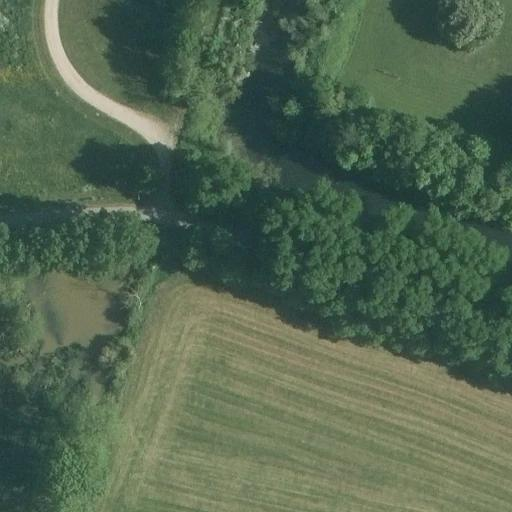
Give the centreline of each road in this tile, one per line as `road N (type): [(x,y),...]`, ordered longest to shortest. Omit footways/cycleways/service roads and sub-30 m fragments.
road 1 (unclassified): [(511,336),(264,243),(141,210),(0,220)]
road 2 (unknown): [(141,210),(168,148),(62,60),(61,0)]
